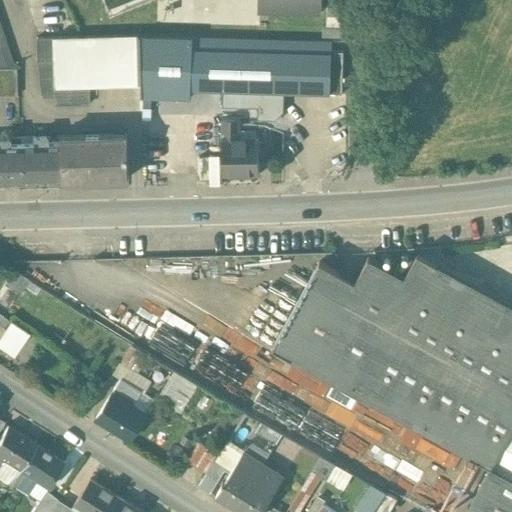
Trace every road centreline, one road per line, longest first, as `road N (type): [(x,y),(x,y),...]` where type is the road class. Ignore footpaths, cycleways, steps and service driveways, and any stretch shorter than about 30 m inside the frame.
road 1 (residential): [(0,218),(511,190)]
road 2 (residential): [(0,373),(205,511)]
